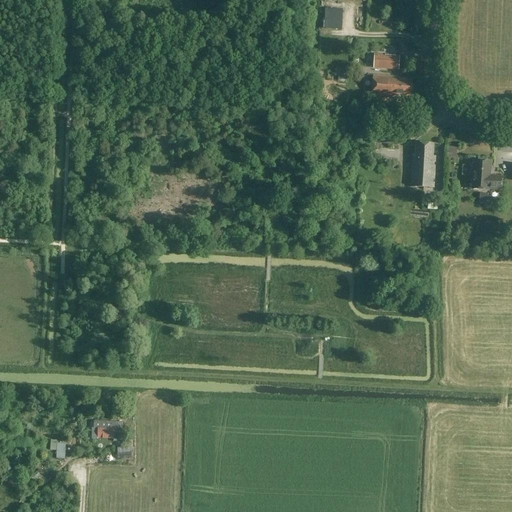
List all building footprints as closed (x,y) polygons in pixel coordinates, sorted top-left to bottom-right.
[(399,70),(400,57),(375,55),(374,68),(399,70)] [(411,97),(412,79),(397,78),(397,77),(373,75),(372,96),(394,97),(394,96),(411,97)] [(396,146),(397,133),(373,130),(371,143),(396,146)] [(436,162),(436,157),(433,156),(433,144),(416,143),(415,158),(412,158),(411,187),(435,188),(435,184),(433,184),(433,181),(435,181),(436,166),(434,166),(434,162),(436,162)] [(448,147),(448,158),(457,159),(457,148),(448,147)] [(489,189),(501,190),(502,177),(490,176),(491,161),(474,160),(472,189),(489,190),(489,189)] [(124,435),(124,422),(117,423),(117,422),(94,422),(94,428),(92,428),(92,439),(114,439),(113,441),(116,441),(116,439),(119,439),(119,434),(124,435)] [(57,443),(56,458),(65,459),(66,444),(57,443)] [(117,448),(117,451),(118,459),(132,458),(131,447),(117,448)]
